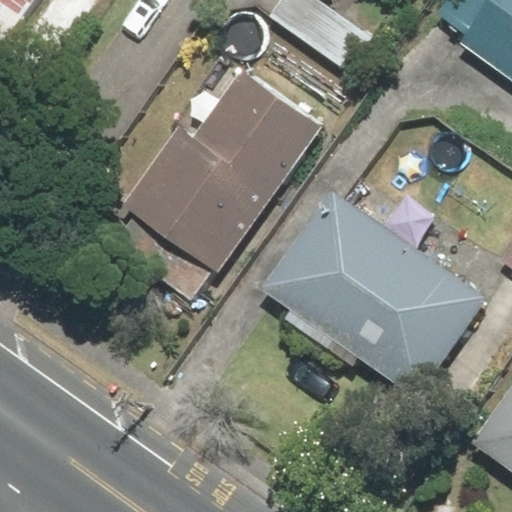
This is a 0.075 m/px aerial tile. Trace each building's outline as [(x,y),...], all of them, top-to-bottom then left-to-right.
[(511,0),(502,0),(472,42),(511,71),(511,0)] [(233,275),(331,128),(251,75),(210,136),(187,121),(130,206),(233,275)] [(500,298),(343,192),(274,294),(431,400),(500,298)] [(511,239),(498,259),(511,269),(511,239)] [(511,406),(487,443),(511,460),(511,406)]
